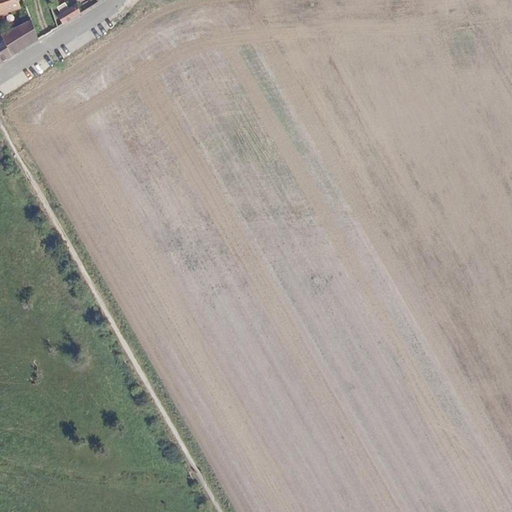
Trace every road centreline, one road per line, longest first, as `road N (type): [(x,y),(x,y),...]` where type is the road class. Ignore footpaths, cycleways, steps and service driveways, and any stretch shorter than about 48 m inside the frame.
road 1 (track): [(0,123),(222,511)]
road 2 (residential): [(0,73),(112,0)]
